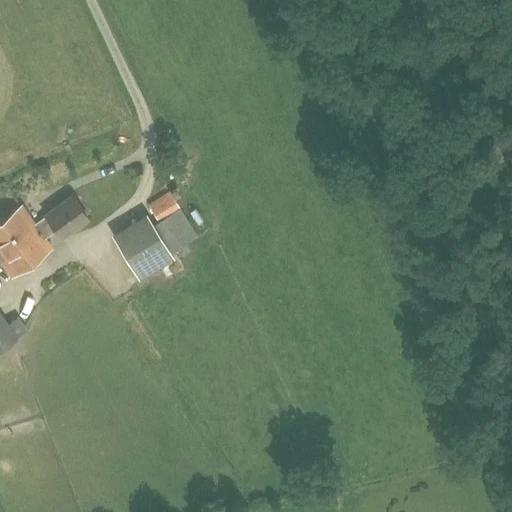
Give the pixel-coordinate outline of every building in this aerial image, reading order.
[(156,220),(157,220),(178,206),(168,191),(168,190),(146,204),(156,220)] [(45,216),(32,225),(31,226),(42,240),(55,230),(60,237),(86,218),(71,196),(45,215),(45,216)] [(31,226),(32,225),(20,207),(0,221),(0,257),(12,274),(48,249),(42,240),(31,226)] [(187,243),(169,214),(152,224),(163,243),(140,256),(130,239),(118,246),(138,280),(174,258),(170,253),(187,243)] [(13,318),(0,327),(0,347),(23,331),(13,318)]
